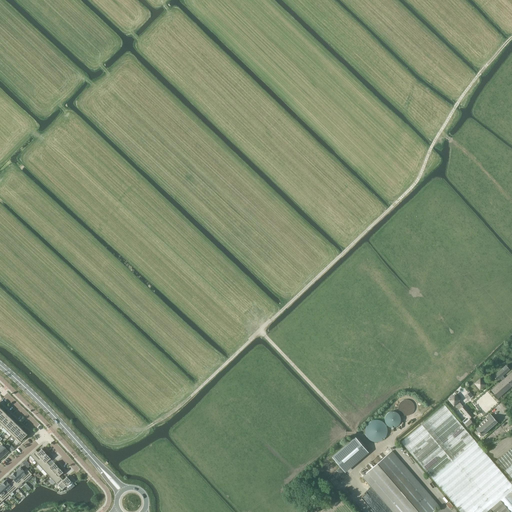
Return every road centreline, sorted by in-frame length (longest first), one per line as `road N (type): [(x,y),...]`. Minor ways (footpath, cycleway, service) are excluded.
road 1 (track): [(101,425),(152,425),(261,330),(414,182),(476,75),(511,36)]
road 2 (secondary): [(103,472),(0,364)]
